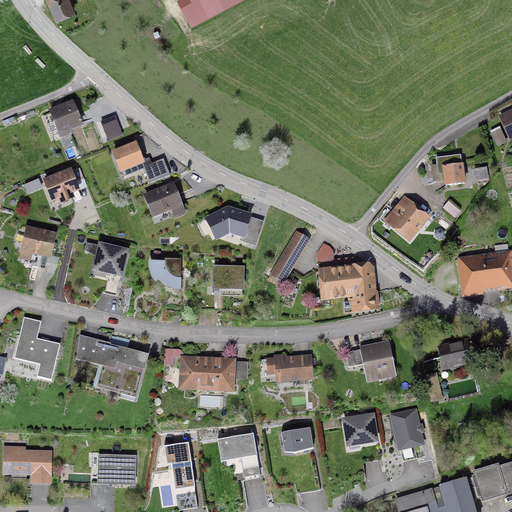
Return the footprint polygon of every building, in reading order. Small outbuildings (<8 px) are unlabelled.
[(70,0),(46,0),(56,21),(76,12),(70,0)] [(177,0),(191,27),(241,0),(177,0)] [(71,130),(83,126),(73,101),(49,110),(60,138),(72,134),(71,130)] [(511,109),(498,116),(510,141),(511,139),(511,109)] [(108,142),(123,136),(115,116),(100,122),(108,142)] [(497,147),(507,143),(501,129),(491,133),(497,147)] [(144,160),(136,142),(111,152),(120,174),(122,173),(145,164),(144,160)] [(444,182),(445,187),(466,184),(464,164),(462,165),(461,155),(436,158),(437,165),(431,166),(433,184),(444,182)] [(145,164),(122,173),(124,178),(144,170),(149,184),(171,176),(164,159),(151,164),(149,158),(144,160),(145,164)] [(80,190),(88,187),(80,167),(72,170),(71,168),(43,179),(52,203),(59,200),(61,204),(73,199),(75,203),(82,200),(79,192),(81,192),(80,190)] [(488,179),(487,167),(474,169),(476,180),(488,179)] [(42,188),(39,179),(24,185),(27,195),(42,188)] [(186,213),(174,183),(162,187),(162,186),(156,189),(156,190),(143,195),(154,224),(170,218),(168,212),(172,211),(174,217),(186,213)] [(383,222),(409,243),(431,218),(405,196),(383,222)] [(461,212),(449,202),(443,209),(455,219),(461,212)] [(252,214),(228,207),(204,219),(216,241),(230,235),(242,238),(244,239),(252,218),(252,214)] [(264,222),(252,218),(244,239),(242,238),(241,241),(256,246),(264,222)] [(30,262),(32,255),(44,258),(42,266),(57,269),(60,258),(52,256),(57,234),(27,227),(19,259),(30,262)] [(282,288),(311,240),(296,231),(267,280),(282,288)] [(129,250),(98,243),(98,246),(86,243),(84,251),(95,257),(92,272),(94,272),(93,276),(106,279),(107,275),(122,279),(129,250)] [(318,263),(334,262),(334,259),(334,251),(330,247),(324,244),(317,252),(318,263)] [(457,263),(462,298),(484,295),(483,292),(511,289),(511,250),(511,251),(458,258),(457,263)] [(334,262),(318,263),(321,302),(348,299),(349,314),(380,311),(378,292),(377,292),(375,268),(369,264),(354,265),(353,258),(334,259),(334,262)] [(177,291),(181,291),(182,279),(181,279),(181,260),(165,260),(165,262),(148,262),(149,269),(150,274),(152,279),(155,284),(159,281),(162,284),(167,288),(172,290),(177,291)] [(213,294),(200,294),(199,308),(223,309),(223,297),(242,297),(242,292),(244,292),(245,267),(213,267),(213,294)] [(174,311),(162,310),(161,322),(173,323),(174,311)] [(52,382),(61,344),(46,341),(37,339),(41,322),(24,318),(20,336),(18,335),(11,361),(36,367),(34,377),(52,382)] [(120,397),(135,401),(136,398),(137,399),(144,371),(145,371),(149,356),(128,349),(130,340),(117,337),(116,337),(112,336),(110,343),(80,335),(76,360),(98,366),(93,387),(121,394),(120,397)] [(478,364),(472,338),(438,345),(444,371),(478,364)] [(360,347),(360,350),(345,353),(348,368),(363,365),(367,383),(397,377),(389,341),(360,347)] [(174,365),(175,358),(180,358),(180,356),(183,356),(183,353),(181,351),(179,350),(175,349),(165,349),(164,365),(174,365)] [(276,384),(314,381),(312,355),(287,357),(287,354),(274,355),(274,358),(266,359),(268,376),(275,375),(276,384)] [(237,362),(237,360),(183,356),(180,356),(180,358),(178,390),(235,394),(235,379),(248,380),(249,362),(237,362)] [(443,400),(440,386),(427,389),(430,403),(443,400)] [(417,409),(390,415),(398,452),(402,451),(404,460),(414,458),(412,449),(425,446),(423,434),(425,434),(423,424),(420,425),(417,409)] [(360,447),(380,444),(375,414),(342,419),(347,449),(349,449),(349,451),(360,449),(360,447)] [(314,449),(310,429),(281,434),(284,453),(294,455),(314,449)] [(254,434),(217,440),(221,463),(240,460),(243,479),(261,476),(254,434)] [(175,492),(195,489),(189,444),(164,447),(166,466),(171,466),(175,492)] [(30,476),(30,485),(52,485),(53,451),(26,450),(26,447),(3,447),(2,476),(30,476)] [(97,468),(97,486),(136,487),(137,456),(98,455),(98,456),(90,456),(90,468),(97,468)] [(432,488),(395,500),(398,511),(476,511),(473,502),(480,499),(481,504),(508,496),(507,493),(511,491),(511,463),(499,467),(499,465),(472,472),(474,477),(471,477),(472,478),(467,479),(467,478),(439,486),(439,487),(432,489),(432,488)]
